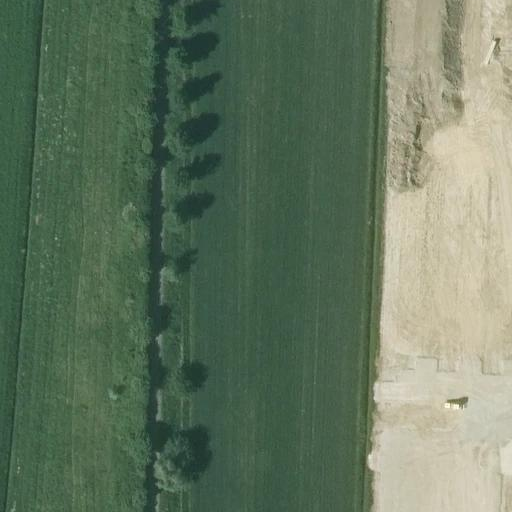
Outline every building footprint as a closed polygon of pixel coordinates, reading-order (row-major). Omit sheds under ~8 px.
[(405,319),(403,374),(416,375),(416,359),(426,359),(427,320),(405,319)] [(427,320),(426,359),(435,360),(435,375),(447,376),(449,320),(427,320)] [(449,320),(447,376),(459,376),(459,361),(469,361),(471,321),(449,320)] [(471,321),(469,361),(479,362),(478,377),(490,378),(492,322),(471,321)] [(511,323),(492,322),(490,378),(503,378),(504,363),(511,362),(511,323)] [(511,472),(499,472),(498,495),(511,495),(511,472)] [(511,511),(511,495),(498,495),(497,511),(511,511)]
